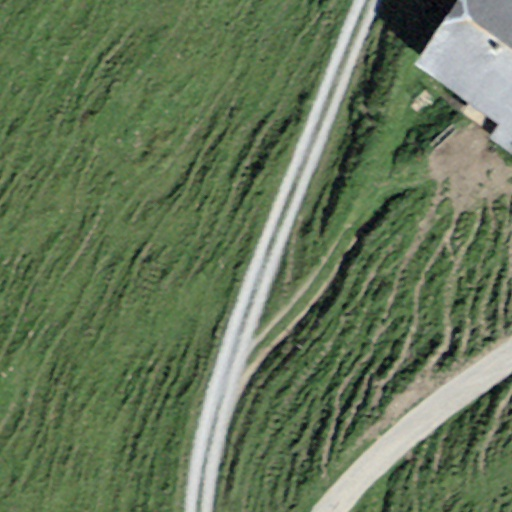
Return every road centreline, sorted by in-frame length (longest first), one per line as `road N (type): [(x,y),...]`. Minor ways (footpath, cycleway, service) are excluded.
road 1 (track): [(368,0),(225,378),(198,511)]
road 2 (unclassified): [(511,362),(401,439),(338,511)]
